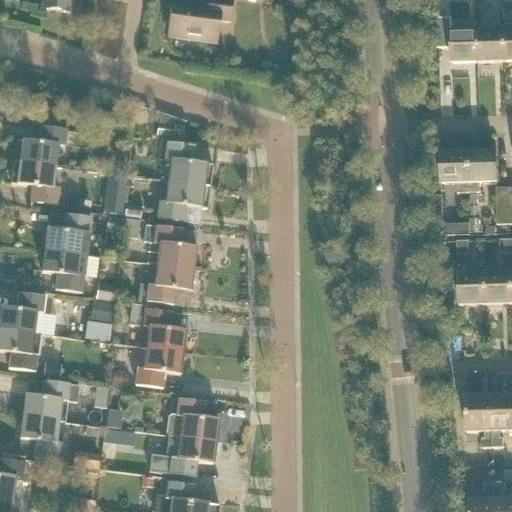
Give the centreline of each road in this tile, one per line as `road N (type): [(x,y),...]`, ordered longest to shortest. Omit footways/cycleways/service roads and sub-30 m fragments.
road 1 (residential): [(284,511),(280,135)]
road 2 (tertiary): [(416,511),(386,189)]
road 3 (unclassified): [(0,45),(280,135)]
road 4 (tertiary): [(386,189),(393,127),(377,61)]
road 5 (tertiary): [(377,61),(371,134),(386,189)]
